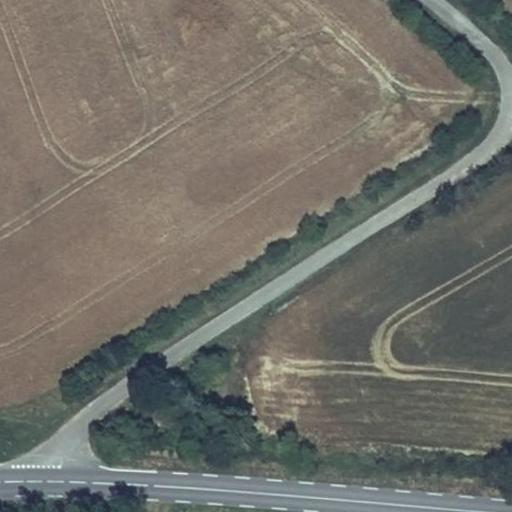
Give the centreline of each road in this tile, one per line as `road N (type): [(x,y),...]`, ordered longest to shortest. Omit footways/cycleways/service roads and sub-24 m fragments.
road 1 (unclassified): [(511,109),(488,152),(111,398),(80,427),(57,483)]
road 2 (primary): [(57,483),(468,511)]
